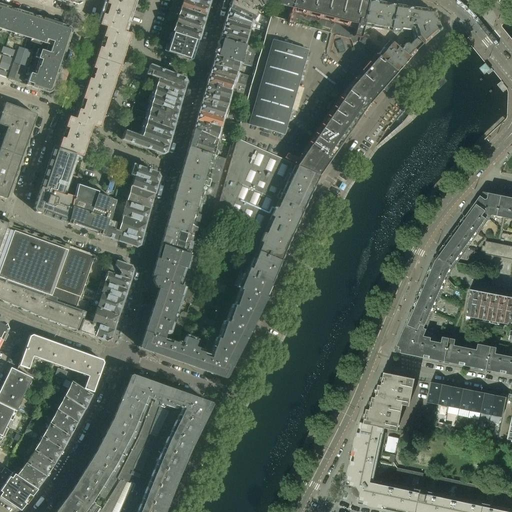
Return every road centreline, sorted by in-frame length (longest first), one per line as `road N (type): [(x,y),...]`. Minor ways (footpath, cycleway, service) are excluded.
road 1 (residential): [(229,394),(332,175),(381,107),(452,33),(474,21)]
road 2 (residential): [(0,89),(49,111),(19,207),(23,218),(145,261)]
road 3 (residential): [(200,71),(134,51),(103,144),(172,168)]
road 4 (tertiary): [(368,356),(415,250),(476,169)]
road 5 (residential): [(120,356),(86,441),(39,511)]
road 6 (tertiary): [(299,499),(368,356)]
road 7 (residential): [(368,356),(511,387)]
road 8 (residential): [(176,511),(229,394)]
